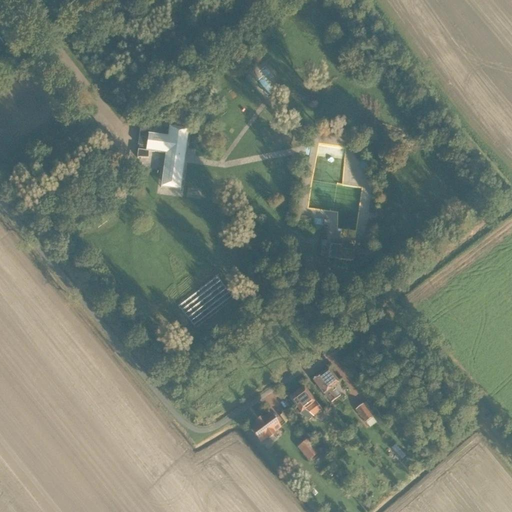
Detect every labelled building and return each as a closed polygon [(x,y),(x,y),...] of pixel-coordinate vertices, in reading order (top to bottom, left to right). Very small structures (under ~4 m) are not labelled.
[(0,29),(0,39),(4,44),(9,39),(15,34),(6,24),(0,29)] [(139,150),(138,150),(137,158),(148,159),(149,152),(164,154),(160,188),(180,190),(187,130),(167,127),(166,137),(150,135),(151,128),(140,127),(138,145),(140,146),(139,150)] [(328,258),(352,261),(353,252),(340,250),(341,246),(330,245),(328,258)] [(332,387),(337,384),(327,369),(311,381),(322,395),(323,394),(331,404),(341,396),(335,389),(335,390),(332,387)] [(320,411),(303,387),(289,397),(300,413),(304,409),(309,413),(313,416),(320,411)] [(355,409),(365,423),(378,413),(369,401),(364,405),(363,404),(355,409)] [(289,420),(294,416),(288,409),(283,413),(289,420)] [(274,434),(273,432),(279,427),(269,413),(263,418),(261,417),(256,421),(257,423),(250,427),(260,441),(266,436),(268,439),(274,434)] [(319,453),(308,439),(298,448),(309,462),(319,453)]
